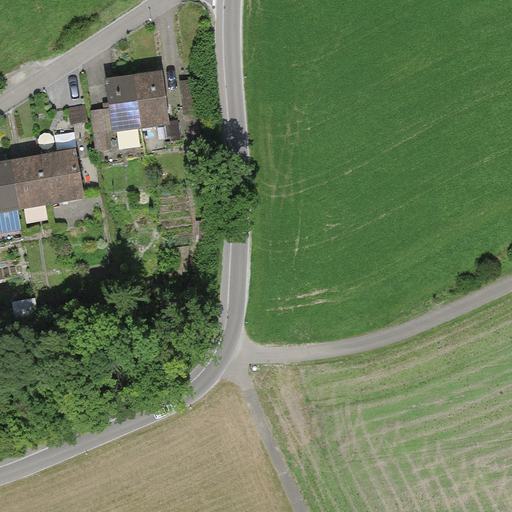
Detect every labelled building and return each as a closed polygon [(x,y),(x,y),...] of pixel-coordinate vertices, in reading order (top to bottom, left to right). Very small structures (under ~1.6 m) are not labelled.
[(168,73),(140,77),(146,128),(175,124),(168,73)] [(140,77),(111,81),(117,132),(146,128),(140,77)] [(98,146),(115,145),(112,104),(95,105),(98,146)] [(81,151),(44,157),(53,208),(89,202),(81,151)] [(44,157),(13,162),(22,213),(53,208),(44,157)] [(13,162),(0,164),(0,216),(22,213),(13,162)]
